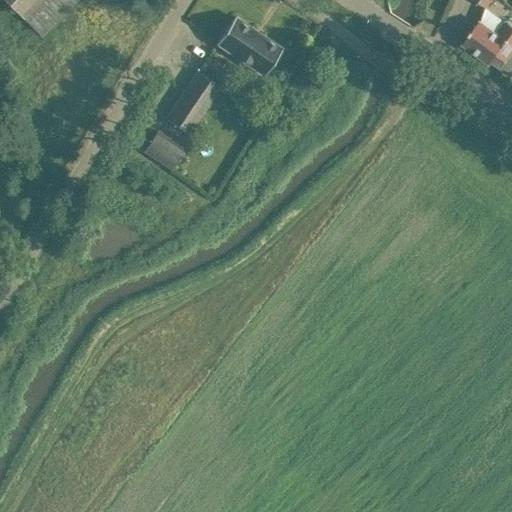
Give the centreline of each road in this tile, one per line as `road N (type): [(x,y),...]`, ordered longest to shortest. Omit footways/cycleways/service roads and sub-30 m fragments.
road 1 (unclassified): [(0,292),(180,0)]
road 2 (unclassified): [(511,110),(385,22)]
